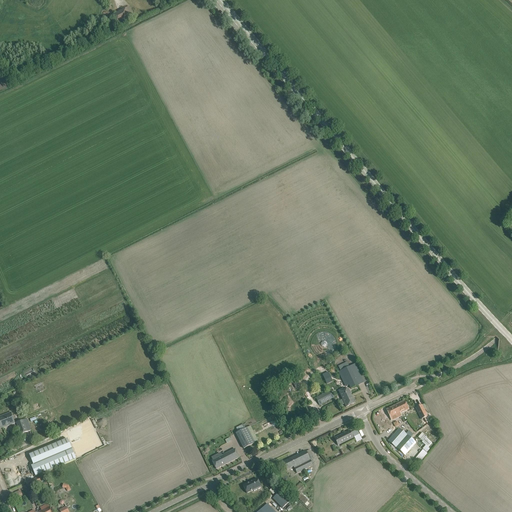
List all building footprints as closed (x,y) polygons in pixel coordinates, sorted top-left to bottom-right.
[(111,15),(117,27),(123,24),(124,24),(132,20),(126,8),(111,15)] [(351,389),(358,385),(364,382),(355,364),(338,372),(346,387),(349,385),(351,389)] [(338,391),(342,400),(351,395),(348,389),(344,391),(343,389),(338,391)] [(319,405),(334,397),(331,390),(316,398),(319,405)] [(351,395),(342,400),(344,403),(346,407),(355,403),(353,399),(351,395)] [(398,409),(401,416),(400,413),(408,409),(405,401),(397,405),(399,409),(398,409)] [(424,404),(416,408),(421,419),(427,417),(424,410),(426,409),(424,404)] [(387,410),(392,420),(401,416),(398,409),(399,409),(397,405),(387,410)] [(0,416),(0,421),(3,428),(15,423),(11,412),(0,416)] [(23,420),(16,423),(21,434),(27,432),(23,420)] [(255,443),(247,428),(246,429),(243,424),(236,428),(238,432),(236,434),(244,449),(255,443)] [(392,437),(388,441),(401,452),(405,456),(416,443),(410,439),(407,436),(399,429),(392,437)] [(353,433),(358,442),(362,440),(357,430),(353,433)] [(335,439),(337,443),(338,445),(353,438),(350,431),(335,439)] [(422,433),(418,437),(423,442),(422,442),(426,446),(423,449),(427,453),(430,449),(428,448),(432,443),(426,438),(427,437),(422,433)] [(76,460),(67,439),(29,455),(33,463),(30,464),(31,466),(36,477),(76,460)] [(212,461),(214,465),(216,469),(240,458),(235,449),(212,461)] [(312,457),(311,455),(309,450),(283,463),(287,470),(294,467),(297,474),(313,466),(309,458),(312,457)] [(28,488),(31,486),(45,481),(43,476),(30,481),(26,483),(28,488)] [(243,486),(247,494),(253,490),(254,491),(261,488),(257,479),(243,486)] [(300,493),(306,486),(301,482),(295,489),(300,493)] [(17,499),(23,497),(20,490),(15,493),(17,499)] [(273,499),(282,509),(290,501),(289,500),(291,499),(284,491),(282,493),(281,492),(280,493),(277,491),(273,495),(275,497),(273,499)] [(307,506),(310,503),(302,495),(299,498),(307,506)]
